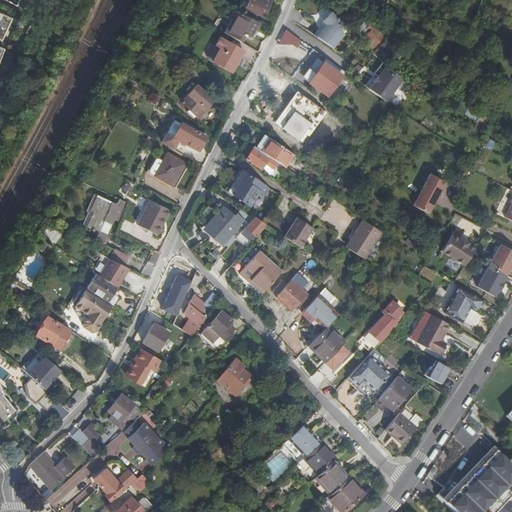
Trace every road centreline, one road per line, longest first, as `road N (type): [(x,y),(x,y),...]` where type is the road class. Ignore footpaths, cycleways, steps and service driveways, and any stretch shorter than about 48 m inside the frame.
road 1 (residential): [(174,238),(409,479)]
road 2 (residential): [(13,476),(100,387),(174,238)]
road 3 (residential): [(174,238),(291,0)]
road 4 (residential): [(409,479),(511,321)]
